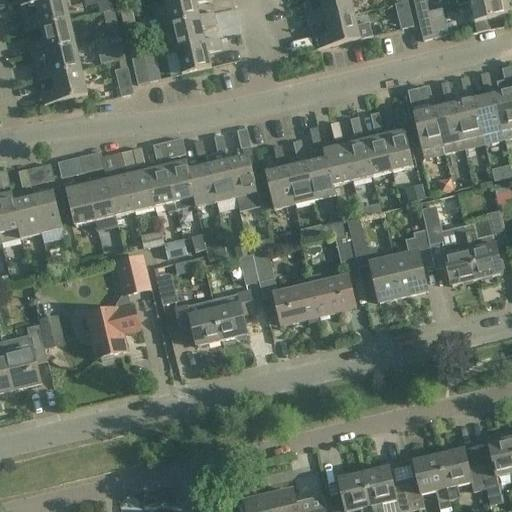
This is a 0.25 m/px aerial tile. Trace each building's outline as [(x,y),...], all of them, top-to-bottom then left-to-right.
[(18,0),(21,8),(24,7),(34,5),(34,4),(50,0),(49,0),(18,0)] [(40,31),(70,24),(64,0),(57,0),(51,2),(50,0),(49,0),(50,0),(34,4),(34,5),(24,7),(26,14),(22,14),(27,35),(41,32),(40,31)] [(209,0),(179,0),(165,3),(171,28),(200,21),(200,20),(197,7),(210,4),(209,0)] [(318,0),(319,1),(322,14),(309,17),(312,28),(325,25),(325,24),(354,17),(349,0),(318,0)] [(471,5),(476,25),(488,22),(511,17),(508,3),(511,2),(511,0),(488,0),(471,4),(471,5)] [(408,5),(396,8),(402,33),(414,30),(408,5)] [(133,11),(122,14),(126,29),(137,27),(133,11)] [(443,11),(431,14),(437,40),(449,37),(443,11)] [(117,13),(105,16),(108,30),(120,28),(117,13)] [(425,43),(437,40),(431,14),(419,16),(418,17),(421,27),(425,43)] [(213,17),(200,20),(200,21),(171,28),(176,53),(206,46),(203,32),(216,29),(213,17)] [(325,24),(325,25),(328,39),(315,42),(318,53),(374,40),(370,26),(357,29),(354,17),(325,24)] [(476,25),(478,35),(491,32),(488,22),(476,25)] [(40,31),(41,32),(44,45),(30,48),(33,59),(37,58),(47,56),(46,55),(76,48),(70,24),(40,31)] [(139,36),(128,38),(132,52),(142,49),(139,36)] [(219,42),(206,46),(176,53),(182,78),(196,75),(212,72),(208,57),(222,54),(219,42)] [(125,46),(113,49),(117,65),(129,62),(125,46)] [(47,56),(37,58),(47,56),(50,69),(36,72),(39,84),(52,81),(52,80),(82,73),(76,48),(46,55),(47,56)] [(145,60),(133,63),(139,89),(151,86),(145,60)] [(129,71),(116,74),(122,101),(134,98),(129,71)] [(494,99),(505,145),(511,142),(511,71),(505,73),(508,84),(499,86),(502,97),(494,99)] [(52,81),(55,94),(41,97),(44,109),(88,98),(82,73),(52,80),(52,81)] [(490,76),(481,78),(485,95),(493,93),(490,76)] [(470,81),(462,83),(465,99),(473,97),(470,81)] [(450,86),(442,88),(445,104),(454,103),(450,86)] [(430,91),(422,93),(425,109),(433,107),(430,91)] [(494,99),(474,104),(485,149),(505,145),(494,99)] [(465,154),(485,149),(474,104),(454,109),(465,154)] [(445,159),(465,154),(454,109),(434,113),(445,159)] [(403,111),(395,113),(399,129),(407,127),(403,111)] [(425,164),(445,159),(434,113),(414,118),(425,164)] [(379,117),(371,119),(375,135),(383,133),(379,117)] [(359,121),(351,124),(355,140),(363,138),(359,121)] [(340,127),(331,128),(336,144),(343,143),(340,127)] [(319,131),(310,133),(314,150),(322,148),(319,131)] [(247,134),(239,136),(243,153),(251,151),(247,134)] [(405,134),(383,139),(388,161),(392,175),(413,170),(405,134)] [(383,139),(363,144),(372,180),(392,175),(388,161),(383,139)] [(223,140),(215,141),(218,158),(226,156),(223,140)] [(183,143),(175,144),(179,161),(187,159),(183,143)] [(204,144),(195,146),(199,163),(207,161),(204,144)] [(372,180),(363,144),(344,149),(353,185),(372,180)] [(302,145),(294,147),(298,163),(306,162),(302,145)] [(161,148),(153,150),(157,166),(165,164),(161,148)] [(353,185),(344,149),(323,154),(325,163),(326,163),(333,190),(334,190),(353,185)] [(282,150),(274,152),(278,168),(286,166),(282,150)] [(142,152),(134,154),(138,170),(146,169),(142,152)] [(69,157),(55,160),(59,176),(73,173),(69,157)] [(101,157),(93,159),(97,175),(105,173),(101,157)] [(122,157),(114,159),(118,175),(126,173),(122,157)] [(249,160),(229,165),(237,202),(238,201),(241,212),(253,209),(257,203),(256,197),(258,197),(249,160)] [(81,162),(73,164),(77,180),(85,178),(81,162)] [(325,163),(307,168),(313,197),(315,204),(336,199),(334,190),(333,190),(326,163),(325,163)] [(188,175),(190,174),(189,170),(188,165),(167,170),(175,206),(194,202),(196,202),(188,175)] [(237,202),(229,165),(209,170),(217,206),(237,202)] [(511,179),(511,170),(511,167),(493,172),(496,183),(511,179)] [(313,197),(307,168),(287,172),(296,209),(315,204),(313,197)] [(51,169),(42,171),(46,187),(55,185),(51,169)] [(175,206),(167,170),(147,175),(156,211),(175,206)] [(190,174),(188,175),(196,202),(194,202),(196,211),(217,206),(209,170),(190,174)] [(296,209),(287,172),(266,177),(275,214),(296,209)] [(8,174),(0,175),(0,179),(3,193),(12,191),(8,174)] [(28,174),(19,176),(23,192),(32,190),(28,174)] [(147,175),(127,180),(136,216),(156,211),(147,175)] [(136,216),(127,180),(108,184),(116,220),(136,216)] [(116,220),(108,184),(89,189),(98,225),(116,220)] [(511,200),(510,187),(495,191),(498,203),(511,200)] [(98,225),(89,189),(66,194),(75,230),(98,225)] [(426,202),(422,189),(407,193),(411,206),(426,202)] [(13,206),(15,206),(12,196),(0,199),(0,237),(0,238),(19,234),(20,233),(13,206)] [(54,197),(33,202),(42,238),(63,233),(54,197)] [(15,206),(13,206),(20,233),(19,234),(20,238),(21,243),(42,238),(33,202),(15,206)] [(477,235),(467,237),(477,282),(502,276),(496,249),(508,246),(507,242),(505,235),(500,215),(488,218),(493,239),(479,243),(477,235)] [(397,271),(394,260),(380,264),(376,250),(367,252),(365,241),(360,222),(348,226),(350,237),(351,241),(359,273),(371,269),(380,306),(404,300),(397,271)] [(410,257),(394,260),(397,271),(404,300),(428,294),(422,268),(434,265),(429,242),(428,242),(426,234),(414,237),(416,242),(407,244),(410,257)] [(291,235),(276,239),(279,251),(294,247),(291,235)] [(202,237),(192,240),(196,255),(206,252),(202,237)] [(351,241),(350,237),(335,240),(342,268),(345,267),(348,280),(311,289),(313,297),(318,321),(356,312),(350,286),(362,284),(359,273),(351,241)] [(442,239),(429,242),(434,265),(436,273),(448,270),(452,288),(477,282),(467,237),(457,239),(458,247),(444,250),(442,239)] [(250,257),(275,252),(273,240),(248,245),(250,257)] [(166,247),(169,262),(188,257),(184,243),(166,247)] [(239,262),(250,259),(247,245),(235,248),(239,262)] [(206,250),(210,267),(229,262),(226,246),(206,250)] [(276,282),(270,255),(252,259),(259,286),(276,282)] [(144,259),(118,265),(126,300),(152,294),(150,287),(144,259)] [(251,259),(250,259),(239,262),(246,289),(259,286),(252,259),(251,259)] [(10,288),(8,278),(0,279),(0,289),(0,291),(10,288)] [(173,278),(156,282),(163,309),(179,305),(173,278)] [(313,297),(311,289),(274,298),(282,330),(318,321),(313,297)] [(235,299),(212,305),(217,325),(221,345),(246,339),(242,320),(253,317),(248,295),(235,298),(235,299)] [(217,325),(212,305),(187,311),(187,310),(175,313),(180,335),(192,332),(196,351),(221,345),(217,325)] [(117,312),(87,319),(97,362),(101,361),(102,365),(115,362),(114,358),(127,355),(123,338),(140,334),(134,311),(118,314),(117,312)] [(40,322),(45,346),(60,344),(54,319),(40,322)] [(30,351),(5,357),(7,365),(13,394),(41,387),(37,367),(48,364),(39,328),(26,331),(30,351)] [(7,365),(5,357),(0,358),(0,396),(13,394),(7,365)] [(491,467),(480,469),(487,497),(499,494),(496,480),(510,477),(511,486),(511,440),(487,446),(491,467)] [(487,497),(480,469),(467,472),(462,453),(438,458),(448,504),(460,501),(457,490),(471,486),(473,495),(484,492),(486,497),(487,497)] [(448,504),(438,458),(412,465),(416,483),(406,486),(412,511),(418,511),(424,511),(421,498),(435,494),(438,507),(448,504)] [(412,511),(406,486),(392,489),(388,470),(362,476),(370,511),(382,511),(381,506),(396,503),(398,511),(412,511)] [(370,511),(362,476),(336,482),(341,502),(330,505),(331,511),(358,511),(359,511),(358,511),(370,511)] [(268,498),(270,511),(322,511),(322,510),(312,511),(295,511),(291,493),(268,498)] [(270,511),(268,498),(243,504),(245,511),(270,511)]
